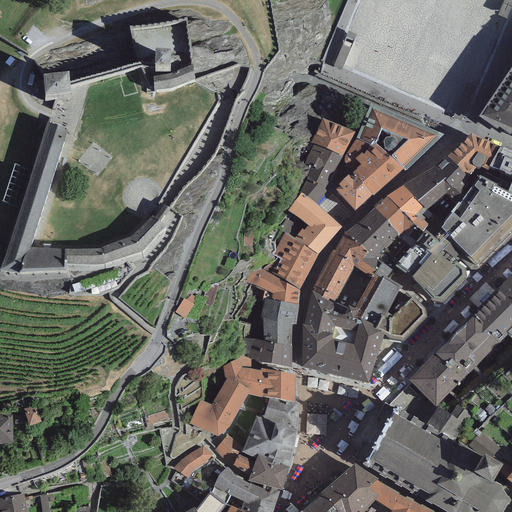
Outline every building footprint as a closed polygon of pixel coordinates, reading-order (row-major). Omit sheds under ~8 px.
[(511,0),(503,0),(498,11),(507,15),(511,0)] [(347,33),(334,66),(342,70),(356,36),(347,33)] [(171,54),(156,53),(156,55),(155,64),(155,66),(155,68),(155,72),(171,73),(171,55),(171,54)] [(169,75),(154,78),(154,86),(154,88),(154,91),(170,90),(195,82),(196,81),(195,80),(192,66),(190,67),(169,75)] [(511,67),(479,117),(511,133),(511,67)] [(69,77),(49,79),(46,79),(43,80),(46,102),(55,101),(58,100),(66,99),(71,99),(70,87),(70,84),(70,83),(69,77)] [(476,87),(468,83),(454,115),(463,119),(476,87)] [(391,156),(403,169),(406,171),(444,135),(371,104),(356,139),(371,145),(374,141),(375,143),(382,130),(408,140),(391,156)] [(354,133),(323,119),(311,143),(343,156),(354,133)] [(50,125),(47,124),(7,249),(0,272),(0,274),(19,280),(69,278),(69,273),(70,271),(84,271),(93,271),(105,269),(126,263),(129,263),(143,259),(166,229),(161,223),(165,218),(171,210),(169,209),(165,206),(159,213),(155,219),(153,218),(129,239),(101,250),(45,249),(30,249),(68,131),(50,125)] [(471,134),(447,156),(467,176),(473,169),(474,166),(479,168),(482,166),(485,169),(488,170),(489,166),(500,147),(471,134)] [(372,195),(373,196),(403,169),(391,156),(375,143),(374,141),(371,145),(356,139),(346,155),(344,158),(344,161),(345,163),(347,165),(349,166),(351,166),(353,165),(355,164),(357,161),(361,166),(352,173),(372,195)] [(343,156),(311,143),(301,162),(313,167),(308,178),(324,190),(343,156)] [(511,152),(500,147),(489,166),(511,176),(511,181),(508,192),(511,194),(511,152)] [(447,156),(403,186),(427,209),(445,195),(449,197),(460,196),(460,191),(468,182),(465,180),(467,176),(447,156)] [(352,172),(338,185),(340,187),(336,190),(355,211),(372,195),(352,173),(352,172)] [(511,237),(511,194),(508,192),(480,177),(441,229),(477,264),(479,268),(511,237)] [(326,192),(324,190),(308,178),(299,192),(301,194),(316,204),(326,192)] [(403,186),(387,196),(416,227),(417,228),(433,215),(427,209),(403,186)] [(316,204),(301,194),(295,201),(288,211),(308,226),(304,231),(302,229),(294,239),(318,255),(342,227),(319,207),(316,204)] [(387,196),(372,208),(399,234),(403,232),(407,236),(416,227),(387,196)] [(399,234),(372,208),(353,228),(347,234),(367,254),(362,259),(375,271),(382,264),(376,258),(380,254),(399,234)] [(433,302),(442,303),(467,279),(466,272),(477,264),(441,229),(435,239),(425,230),(394,266),(410,283),(412,279),(433,302)] [(318,255),(294,239),(284,233),(275,252),(272,256),(277,259),(281,261),(273,276),(299,290),(318,255)] [(330,257),(311,291),(333,304),(354,268),(372,278),(354,309),(363,313),(382,279),(375,274),(375,271),(362,259),(367,254),(347,234),(330,257)] [(275,261),(261,270),(273,276),(281,261),(277,259),(275,261)] [(392,270),(382,264),(375,271),(375,274),(382,279),(363,313),(360,319),(376,327),(382,315),(386,317),(402,287),(387,277),(392,270)] [(118,269),(73,285),(76,294),(121,278),(118,269)] [(273,276),(261,270),(251,272),(247,282),(251,284),(273,294),(272,301),(299,305),(300,290),(299,290),(273,276)] [(511,275),(499,288),(500,290),(511,302),(511,275)] [(205,290),(203,297),(207,298),(205,305),(212,307),(217,289),(210,285),(205,290)] [(426,309),(402,287),(386,317),(382,315),(376,327),(375,329),(381,332),(380,333),(384,335),(390,338),(390,340),(404,342),(428,318),(426,309)] [(511,302),(500,290),(455,333),(482,359),(511,330),(511,302)] [(333,304),(311,291),(304,326),(302,325),(301,363),(301,367),(332,375),(368,384),(369,380),(384,335),(380,333),(381,332),(375,329),(376,327),(360,319),(363,313),(354,309),(349,306),(347,308),(333,304)] [(191,295),(185,300),(192,305),(197,298),(191,295)] [(185,300),(184,300),(179,306),(175,313),(185,319),(193,306),(192,305),(185,300)] [(272,301),(265,300),(260,318),(263,319),(264,341),(292,346),(292,326),(296,327),(299,305),(272,301)] [(482,359),(455,333),(409,382),(436,407),(482,359)] [(264,341),(243,338),(240,355),(246,354),(246,357),(251,358),(256,359),(261,363),(292,368),(292,367),(292,346),(264,341)] [(295,402),(296,375),(260,368),(260,371),(251,369),(251,358),(246,357),(246,354),(240,355),(239,358),(222,367),(226,381),(227,377),(250,390),(248,394),(262,398),(262,396),(269,398),(295,402)] [(227,377),(226,381),(211,405),(200,401),(189,422),(218,436),(229,427),(248,394),(250,390),(227,377)] [(295,402),(269,398),(263,419),(297,432),(298,403),(295,402)] [(37,407),(24,412),(29,427),(42,422),(37,407)] [(484,457),(397,408),(364,463),(445,511),(503,511),(511,499),(503,487),(494,481),(500,471),(504,464),(485,453),(484,457)] [(170,410),(145,417),(147,427),(145,427),(146,432),(154,430),(153,424),(172,420),(170,410)] [(12,416),(0,416),(0,443),(13,443),(12,431),(12,416)] [(256,416),(244,446),(240,451),(256,459),(258,455),(289,467),(297,432),(263,419),(256,416)] [(244,446),(227,435),(214,450),(224,459),(233,465),(238,455),(240,451),(244,446)] [(213,454),(203,446),(182,459),(173,468),(188,478),(194,470),(213,454)] [(233,465),(250,476),(255,463),(238,455),(233,465)] [(250,476),(248,481),(266,486),(278,489),(281,490),(282,491),(289,467),(258,455),(256,459),(255,463),(250,476)] [(105,456),(82,461),(85,475),(97,473),(100,480),(111,476),(108,464),(105,456)] [(50,474),(42,477),(43,481),(77,468),(74,462),(70,465),(61,470),(50,474)] [(321,494),(300,511),(364,511),(375,501),(379,496),(369,488),(377,481),(379,479),(354,463),(321,494)] [(236,477),(227,467),(219,475),(210,492),(226,504),(231,505),(244,511),(273,511),(279,494),(277,492),(278,489),(266,486),(265,488),(264,490),(250,484),(236,477)] [(421,511),(424,507),(377,481),(369,488),(379,496),(375,501),(392,511),(391,511),(421,511)] [(220,511),(226,504),(210,492),(196,510),(197,511),(220,511)] [(27,511),(23,493),(0,498),(0,511),(27,511)]
